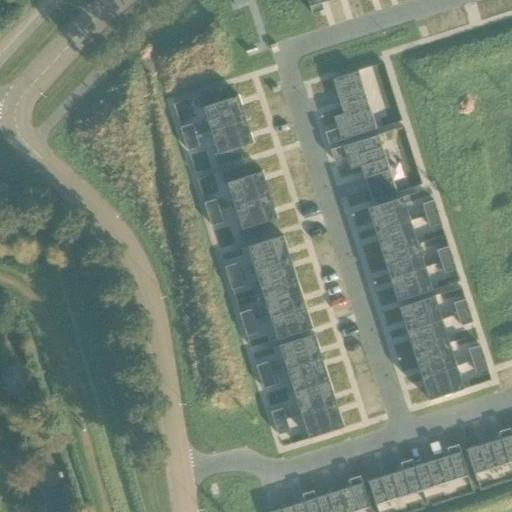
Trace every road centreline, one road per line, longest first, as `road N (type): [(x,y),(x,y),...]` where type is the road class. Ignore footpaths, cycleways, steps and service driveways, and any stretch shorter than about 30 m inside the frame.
road 1 (residential): [(401,435),(285,51),(453,0)]
road 2 (tertiary): [(175,469),(144,288),(102,216),(29,147),(15,123),(22,94),(117,0)]
road 3 (residential): [(401,435),(276,473),(235,460),(175,469)]
